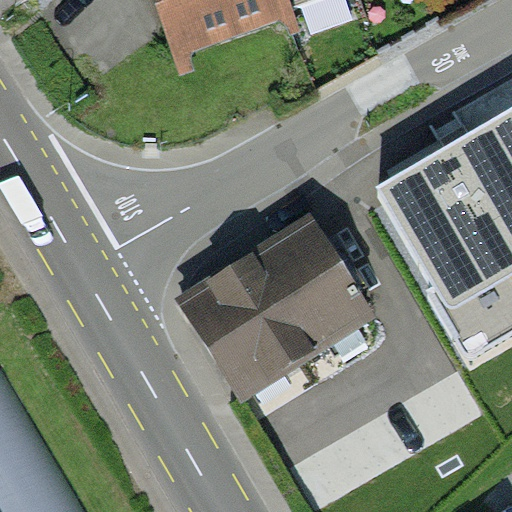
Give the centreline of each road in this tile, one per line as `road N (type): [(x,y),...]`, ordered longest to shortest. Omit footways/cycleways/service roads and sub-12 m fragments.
road 1 (residential): [(81,270),(511,24)]
road 2 (primary): [(81,270),(223,511)]
road 3 (primary): [(0,128),(81,270)]
